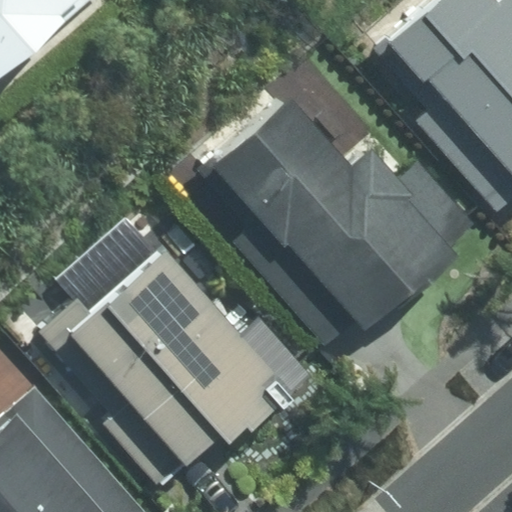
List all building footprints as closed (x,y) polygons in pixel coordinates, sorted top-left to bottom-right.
[(0,0),(0,79),(92,0),(0,0)] [(511,0),(423,0),(375,39),(511,206),(511,0)] [(294,96),(198,173),(342,348),(496,222),(430,142),(400,166),(375,135),(345,159),(294,96)] [(73,289),(24,328),(157,494),(314,371),(257,300),(237,316),(205,276),(226,260),(163,181),(135,202),(166,241),(85,305),(73,289)] [(146,511),(32,382),(0,410),(0,511),(146,511)]
